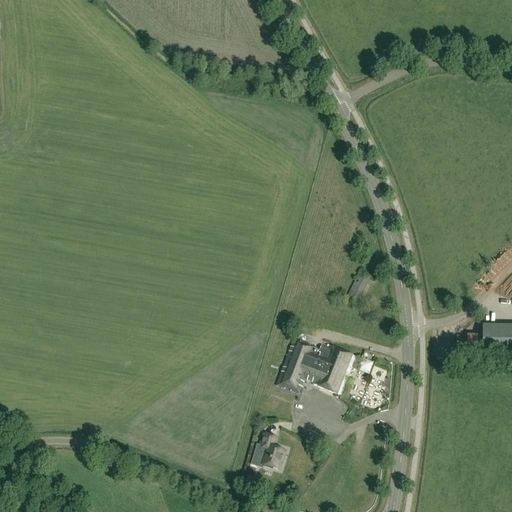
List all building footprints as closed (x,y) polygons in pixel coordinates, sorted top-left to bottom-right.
[(475,344),(469,344),(469,356),(483,356),(483,359),(511,359),(511,328),(483,328),(483,340),(475,340),(475,344)] [(319,352),(316,351),(317,349),(294,339),(274,385),(297,395),(304,379),(313,383),(312,385),(338,396),(353,357),(330,347),(329,350),(322,347),(319,352)] [(370,373),(374,362),(363,357),(359,369),(370,373)] [(252,420),(260,431),(269,424),(261,413),(252,420)] [(281,472),(287,453),(273,448),(276,439),(264,435),(260,448),(266,450),(261,465),(281,472)]
